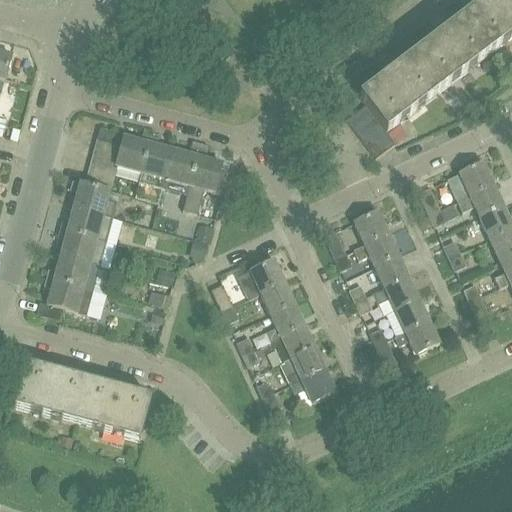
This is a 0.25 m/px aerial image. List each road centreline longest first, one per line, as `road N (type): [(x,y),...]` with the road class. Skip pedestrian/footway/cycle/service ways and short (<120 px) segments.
road 1 (residential): [(0,330),(179,379),(246,450),(268,460),(306,453),(380,416)]
road 2 (residential): [(285,225),(511,118)]
road 3 (unclassified): [(0,321),(59,96)]
road 4 (residential): [(241,141),(421,0)]
road 5 (residential): [(380,416),(285,225)]
road 6 (residential): [(59,96),(241,141)]
road 7 (residential): [(380,416),(511,355)]
